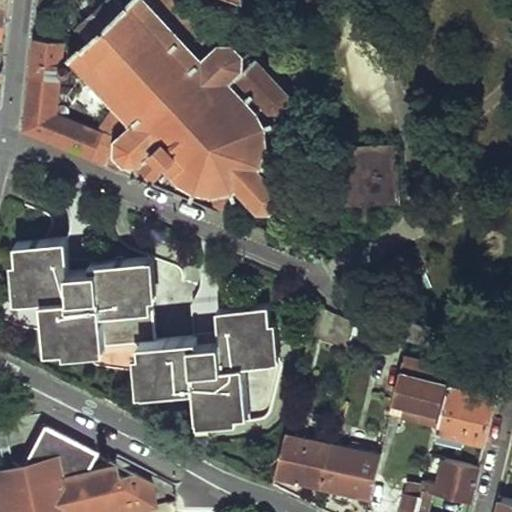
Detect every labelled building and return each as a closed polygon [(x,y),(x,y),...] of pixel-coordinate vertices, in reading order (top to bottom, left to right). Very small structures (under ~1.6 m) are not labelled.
[(159,144),(175,160),(195,183),(203,187),(219,190),(240,186),(260,206),(272,208),(285,196),(285,185),(264,159),(270,145),(270,125),(266,111),(289,90),(259,60),(236,79),(234,75),(243,68),(250,52),(235,35),(221,35),(216,39),(179,0),(130,0),(125,5),(120,0),(108,0),(81,24),(90,36),(76,50),(159,144)] [(175,160),(159,144),(155,153),(114,134),(60,111),(66,45),(66,41),(34,38),(25,130),(120,169),(154,183),(175,160)] [(380,172),(396,171),(395,147),(378,148),(380,172)] [(340,156),(342,192),(359,191),(359,197),(397,195),(396,171),(380,172),(378,148),(356,150),(357,155),(340,156)] [(67,235),(15,241),(21,298),(43,296),(50,347),(139,337),(145,388),(196,382),(199,413),(249,407),(245,357),(274,354),(268,301),(218,306),(217,296),(192,299),(195,330),(158,334),(148,254),(69,261),(67,235)] [(405,358),(394,401),(391,414),(403,417),(403,416),(406,404),(442,412),(450,382),(453,369),(405,358)] [(439,423),(439,426),(486,436),(487,429),(496,393),(450,382),(442,412),(439,423)] [(439,423),(442,412),(406,404),(403,416),(439,423)] [(338,415),(340,407),(334,405),(331,415),(338,415)] [(42,422),(21,463),(47,476),(87,467),(95,450),(42,422)] [(332,437),(334,433),(327,431),(325,435),(289,427),(277,473),(321,484),(332,437)] [(370,496),(382,449),(332,437),(321,484),(370,496)] [(479,464),(446,457),(440,479),(426,476),(423,488),(436,492),(470,499),(474,482),(479,464)] [(67,511),(71,506),(83,511),(117,511),(153,504),(147,477),(136,471),(118,475),(114,460),(87,467),(47,476),(21,463),(20,465),(32,472),(22,492),(9,485),(0,501),(0,511),(67,511)] [(16,473),(0,475),(0,501),(9,485),(22,492),(32,472),(20,465),(16,473)] [(431,511),(436,492),(423,488),(422,493),(416,511),(431,511)] [(416,511),(422,493),(406,489),(400,511),(416,511)] [(511,511),(511,499),(503,497),(498,511),(511,511)]
